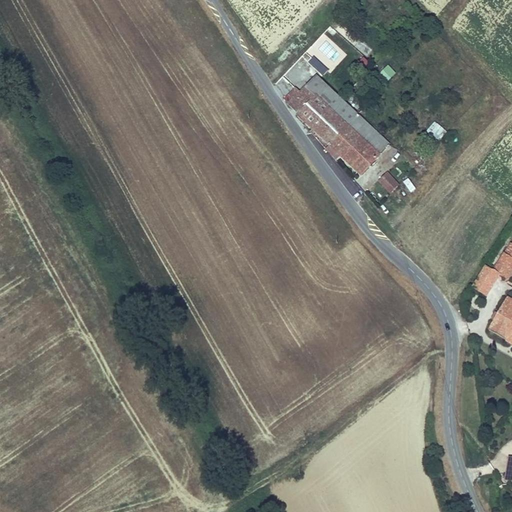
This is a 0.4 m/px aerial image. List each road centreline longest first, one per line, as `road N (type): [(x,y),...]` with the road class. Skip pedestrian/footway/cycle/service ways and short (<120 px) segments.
road 1 (tertiary): [(210,0),(352,210),(437,298),(451,333),(449,431),(478,511)]
road 2 (track): [(452,351),(409,373),(233,502),(193,510),(177,494)]
